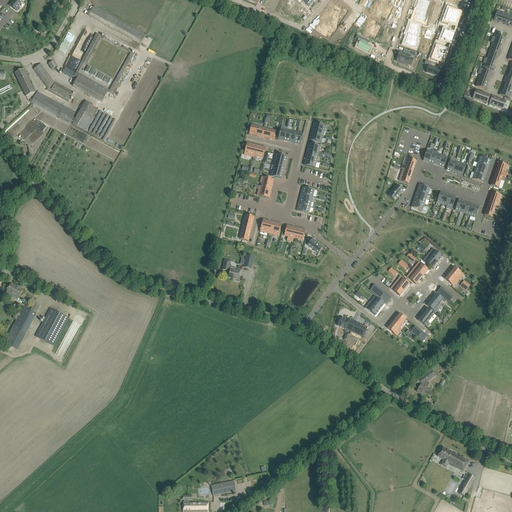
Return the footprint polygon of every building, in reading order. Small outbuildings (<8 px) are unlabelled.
[(14,0),(12,4),(10,6),(14,10),(16,11),(20,7),(19,6),(23,0),(14,0)] [(272,0),(269,8),(277,11),(281,0),(272,0)] [(292,0),(291,0),(289,3),(292,6),(289,10),(292,12),(290,14),(297,19),(302,14),(299,11),(301,8),(302,9),(302,8),(292,0)] [(384,4),(381,8),(389,12),(392,7),(387,5),(389,2),(385,0),(382,0),(381,3),(384,4)] [(417,3),(415,8),(417,9),(424,11),(426,6),(417,3)] [(447,5),(446,9),(448,10),(446,15),(457,19),(459,13),(452,11),(453,7),(447,5)] [(94,6),(89,15),(140,45),(146,35),(94,6)] [(336,6),(333,11),(341,16),(343,12),(346,13),(348,10),(342,6),(340,9),(336,6)] [(377,12),(375,15),(381,18),(382,15),(387,17),(389,12),(381,8),(379,13),(377,12)] [(417,9),(415,14),(423,17),(425,12),(424,11),(417,9)] [(333,11),(330,16),(334,19),(332,22),(338,25),(340,22),(338,21),(341,16),(333,11)] [(497,11),(494,20),(502,23),(506,14),(497,11)] [(511,16),(506,14),(502,23),(511,27),(511,25),(511,16)] [(442,20),(441,24),(447,26),(448,23),(455,25),(457,19),(446,15),(444,21),(442,20)] [(373,21),(369,28),(378,32),(380,27),(375,24),(376,22),(373,21)] [(321,22),(317,30),(322,33),(323,31),(328,34),(331,29),(333,31),(336,27),(330,24),(328,27),(321,22)] [(410,23),(408,28),(417,31),(419,26),(418,25),(410,23)] [(369,28),(366,35),(369,37),(370,35),(375,37),(378,32),(369,28)] [(408,28),(406,33),(408,34),(415,36),(417,31),(408,28)] [(444,29),(442,35),(453,39),(454,34),(448,32),(449,31),(444,29)] [(86,65),(102,37),(97,34),(87,51),(74,76),(77,78),(76,79),(75,79),(71,85),(72,86),(96,100),(93,107),(91,106),(93,104),(87,100),(86,103),(85,102),(76,117),(60,109),(35,96),(32,103),(57,116),(72,125),(86,132),(98,109),(108,92),(112,94),(134,55),(131,53),(110,90),(80,73),(79,74),(79,73),(84,64),(86,65)] [(408,34),(406,39),(415,42),(416,37),(415,36),(408,34)] [(442,35),(440,41),(445,42),(445,41),(451,43),(453,39),(442,35)] [(492,37),(491,42),(501,46),(503,41),(500,39),(501,37),(495,35),(494,38),(492,37)] [(357,36),(355,39),(360,42),(357,47),(368,53),(371,47),(367,45),(368,43),(364,41),(364,39),(357,36)] [(406,39),(404,44),(413,47),(415,42),(406,39)] [(492,43),(490,51),(495,53),(496,50),(499,51),(501,46),(491,42),(492,43)] [(436,43),(435,47),(437,48),(435,53),(444,56),(446,51),(441,49),(442,45),(436,43)] [(64,59),(69,47),(62,44),(59,50),(56,49),(54,54),(64,59)] [(399,53),(396,61),(407,65),(409,59),(410,60),(411,56),(414,57),(416,53),(409,51),(407,56),(399,53)] [(485,58),(495,62),(497,57),(494,55),(495,53),(490,51),(487,59),(485,58)] [(431,57),(430,61),(436,63),(437,59),(443,61),(444,56),(435,53),(434,58),(431,57)] [(485,58),(483,64),(485,64),(484,67),(489,69),(490,66),(493,67),(495,62),(485,58)] [(426,61),(424,64),(428,65),(426,72),(426,73),(437,77),(438,76),(437,76),(440,69),(430,66),(431,63),(426,61)] [(55,83),(44,68),(41,64),(34,69),(37,73),(48,89),(55,84),(52,89),(70,99),(73,92),(55,82),(55,83)] [(480,68),(478,74),(480,75),(479,78),(483,79),(484,76),(489,78),(491,72),(480,68)] [(30,82),(32,81),(30,78),(29,79),(24,69),(15,73),(26,97),(35,92),(30,82)] [(479,78),(476,87),(485,90),(487,85),(482,83),(483,79),(479,78)] [(502,93),(505,94),(504,97),(510,99),(511,92),(511,90),(504,88),(502,93)] [(477,91),(474,99),(487,104),(490,95),(487,94),(482,92),(482,93),(477,91)] [(492,96),(489,104),(502,109),(505,101),(500,99),(492,96)] [(314,123),(312,129),(324,132),(326,126),(314,123)] [(251,125),(249,134),(261,137),(264,128),(251,125)] [(281,126),(278,140),(284,141),(287,128),(281,126)] [(264,128),(261,137),(274,140),(276,131),(264,128)] [(287,128),(284,141),(289,142),(292,131),(287,129),(287,128)] [(312,129),(311,134),(323,137),(324,132),(312,129)] [(292,131),(289,142),(294,144),(297,132),(292,131)] [(297,132),(294,144),(300,145),(303,133),(297,132)] [(311,134),(310,140),(321,143),(323,137),(311,134)] [(247,143),(244,155),(253,158),(254,156),(255,150),(256,145),(247,143)] [(309,143),(307,149),(319,152),(321,146),(309,143)] [(255,150),(254,156),(263,159),(266,148),(256,145),(255,150)] [(307,149),(306,154),(318,157),(319,152),(307,149)] [(427,150),(423,161),(428,163),(432,152),(427,150)] [(432,152),(428,163),(433,164),(437,154),(432,152)] [(275,154),(274,160),(286,163),(287,157),(275,154)] [(306,154),(305,160),(317,162),(318,157),(306,154)] [(437,154),(433,164),(439,166),(442,155),(437,154)] [(442,155),(439,166),(444,168),(448,157),(442,155)] [(480,157),(478,163),(489,167),(491,160),(480,157)] [(451,158),(446,170),(452,172),(456,160),(451,158)] [(403,166),(402,169),(403,169),(405,170),(408,171),(413,173),(414,170),(416,161),(409,159),(406,167),(403,166)] [(274,160),(273,165),(284,168),(286,163),(274,160)] [(305,160),(303,165),(315,168),(317,162),(305,160)] [(456,160),(452,172),(457,174),(461,163),(456,162),(456,160)] [(496,171),(494,174),(499,176),(502,177),(506,178),(507,174),(506,174),(508,166),(498,162),(496,169),(496,171)] [(461,163),(457,174),(462,176),(466,165),(461,163)] [(478,163),(476,168),(487,172),(488,167),(489,167),(478,163)] [(273,165),(271,171),(283,174),(284,168),(273,165)] [(476,168),(474,174),(485,178),(487,172),(476,168)] [(399,181),(408,184),(411,176),(413,173),(408,171),(405,170),(403,169),(399,181)] [(271,171),(270,176),(282,179),(283,174),(271,171)] [(474,174),(472,179),(483,183),(484,179),(485,178),(474,174)] [(494,174),(490,186),(498,188),(502,177),(499,176),(494,174)] [(259,186),(261,187),(265,188),(271,189),(274,180),(261,177),(259,186)] [(403,191),(397,185),(388,196),(394,201),(403,191)] [(419,185),(417,190),(428,194),(430,188),(419,185)] [(259,186),(256,196),(269,199),(271,189),(265,188),(261,187),(259,186)] [(303,187),(301,193),(313,196),(314,190),(303,187)] [(417,190),(415,196),(426,199),(428,194),(417,190)] [(440,192),(436,203),(442,205),(445,194),(440,192)] [(492,192),(488,204),(496,206),(498,207),(502,195),(492,192)] [(301,193),(300,199),(312,202),(313,196),(301,193)] [(445,194),(442,205),(447,206),(446,208),(451,196),(445,194)] [(415,196),(413,201),(424,205),(426,199),(415,196)] [(451,196),(446,208),(448,209),(452,210),(452,208),(456,197),(451,196)] [(300,199),(298,204),(310,207),(312,202),(300,199)] [(458,200),(455,211),(460,212),(464,202),(458,200)] [(413,201),(411,207),(422,211),(424,205),(413,201)] [(464,202),(460,212),(465,214),(469,203),(464,202)] [(469,203),(465,214),(470,216),(470,217),(474,205),(469,203)] [(298,204),(297,211),(308,214),(310,207),(298,204)] [(488,204),(484,215),(492,218),(496,206),(488,204)] [(474,205),(470,217),(475,219),(479,207),(474,205)] [(245,215),(242,227),(251,229),(254,217),(245,215)] [(263,220),(260,232),(270,234),(273,222),(263,220)] [(273,222),(270,234),(279,237),(282,224),(273,222)] [(287,225),(284,236),(288,237),(287,241),(293,243),(294,239),(296,228),(287,225)] [(242,227),(239,239),(248,242),(251,229),(242,227)] [(296,228),(294,239),(303,241),(306,230),(296,228)] [(318,254),(323,247),(312,239),(307,246),(318,254)] [(341,240),(337,246),(352,256),(356,250),(341,240)] [(433,249),(428,255),(437,262),(442,257),(433,249)] [(409,254),(407,257),(414,262),(416,259),(409,254)] [(251,269),(254,257),(246,255),(244,267),(251,269)] [(428,255),(423,261),(433,268),(437,262),(428,255)] [(239,277),(240,270),(236,269),(236,268),(231,267),(231,268),(229,267),(231,261),(225,260),(222,270),(230,272),(228,278),(236,280),(235,281),(239,282),(240,277),(239,277)] [(414,269),(423,276),(428,270),(418,263),(414,269)] [(449,273),(459,281),(463,275),(454,267),(449,273)] [(414,269),(407,277),(416,285),(423,276),(414,269)] [(459,281),(449,273),(444,279),(454,287),(459,281)] [(400,277),(394,284),(404,292),(409,284),(400,277)] [(404,292),(394,284),(391,289),(400,296),(404,292)] [(16,287),(11,285),(6,295),(17,301),(23,290),(17,287),(16,287)] [(436,294),(432,299),(441,306),(439,304),(443,300),(436,294)] [(379,310),(384,304),(375,296),(370,302),(379,310)] [(436,313),(441,306),(432,299),(426,306),(436,313)] [(24,336),(36,314),(41,306),(34,302),(30,311),(23,307),(21,311),(20,311),(19,312),(20,313),(4,342),(18,350),(24,336)] [(379,310),(370,302),(365,308),(375,316),(379,310)] [(427,323),(434,314),(427,308),(418,320),(427,328),(430,324),(427,323)] [(54,346),(67,323),(69,319),(50,309),(36,337),(54,346)] [(399,314),(393,322),(400,327),(406,319),(399,314)] [(341,317),(337,326),(347,331),(352,320),(349,319),(348,320),(341,317)] [(65,358),(82,324),(73,320),(57,354),(65,358)] [(356,322),(351,332),(352,333),(352,332),(362,337),(361,337),(363,338),(367,327),(363,325),(362,326),(356,323),(356,322)] [(400,328),(400,327),(393,322),(387,328),(397,336),(402,329),(400,328)] [(355,344),(349,353),(352,355),(358,346),(358,345),(356,344),(355,344)] [(418,390),(417,392),(421,394),(421,393),(425,395),(425,396),(429,389),(428,389),(431,385),(426,382),(424,381),(433,375),(430,371),(418,379),(419,381),(422,384),(418,390)] [(454,453),(443,447),(437,457),(443,460),(449,463),(463,472),(465,468),(466,465),(467,465),(469,461),(454,453)] [(466,480),(465,480),(461,488),(463,490),(464,491),(464,490),(467,492),(472,484),(471,483),(471,484),(466,480)] [(234,482),(212,486),(213,495),(236,491),(234,482)] [(450,486),(446,491),(458,499),(462,494),(458,492),(459,491),(455,489),(457,485),(456,485),(453,489),(450,486)] [(207,511),(208,502),(188,502),(188,496),(182,496),(182,500),(184,500),(184,502),(183,502),(183,509),(183,511),(207,511)]
